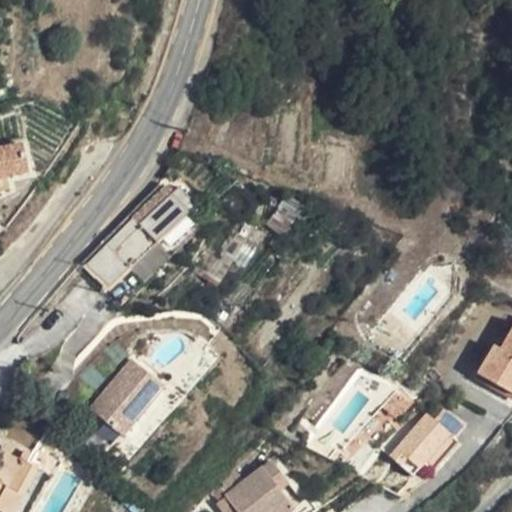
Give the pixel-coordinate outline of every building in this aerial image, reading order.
[(0,179),(27,174),(20,142),(0,146),(0,179)] [(106,245),(130,270),(154,244),(151,239),(182,209),(169,195),(162,189),(106,245)] [(176,189),(169,195),(182,209),(189,202),(176,189)] [(167,256),(154,244),(130,270),(143,281),(167,256)] [(511,330),(501,349),(511,355),(511,330)] [(511,392),(511,355),(501,349),(493,345),(477,373),(511,392)] [(117,425),(150,370),(113,347),(81,402),(117,425)] [(394,417),(408,401),(396,392),(382,407),(394,417)] [(443,409),(433,420),(451,436),(454,437),(464,426),(443,409)] [(451,436),(433,420),(425,414),(390,456),(413,477),(424,466),(451,436)] [(458,441),(454,437),(451,436),(424,466),(429,471),(458,441)] [(0,511),(15,511),(39,471),(4,454),(0,461),(0,511)] [(262,511),(279,511),(292,503),(277,484),(270,475),(279,467),(269,455),(223,492),(238,510),(239,511),(261,511),(262,511)] [(286,477),(279,467),(270,475),(277,484),(286,477)] [(235,511),(238,510),(223,492),(215,498),(226,511),(235,511)]
